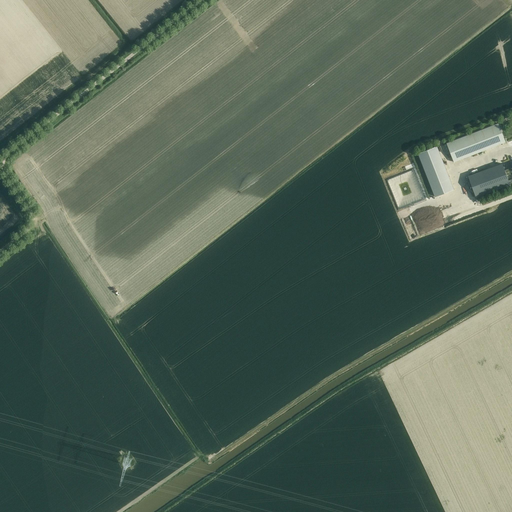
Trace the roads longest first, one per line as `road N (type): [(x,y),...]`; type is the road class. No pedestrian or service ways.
road 1 (unclassified): [(201,0),(52,118)]
road 2 (track): [(0,252),(32,223),(2,163),(52,118)]
